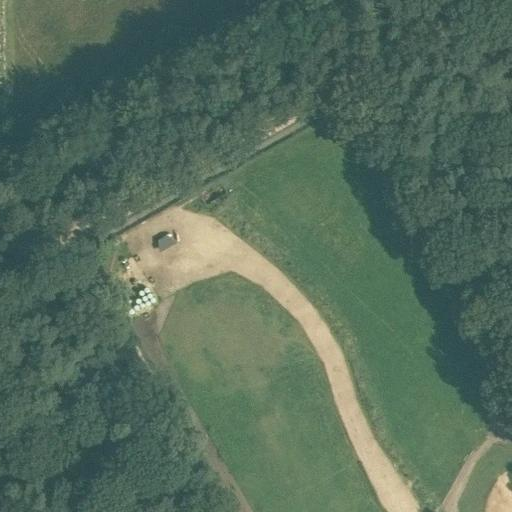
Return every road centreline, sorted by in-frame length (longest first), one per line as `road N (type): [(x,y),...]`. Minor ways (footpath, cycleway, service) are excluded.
road 1 (track): [(0,280),(488,0)]
road 2 (track): [(69,240),(226,511)]
